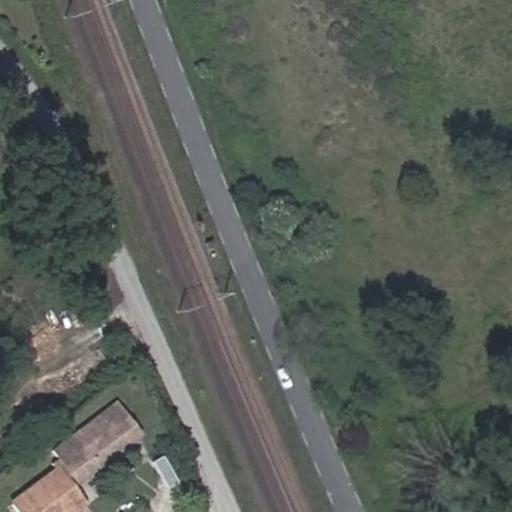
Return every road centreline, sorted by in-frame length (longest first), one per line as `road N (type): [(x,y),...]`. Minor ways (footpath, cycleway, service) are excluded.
road 1 (tertiary): [(144,0),(352,511)]
road 2 (tertiary): [(234,0),(348,303),(438,511)]
road 3 (residential): [(0,37),(83,153),(240,511)]
